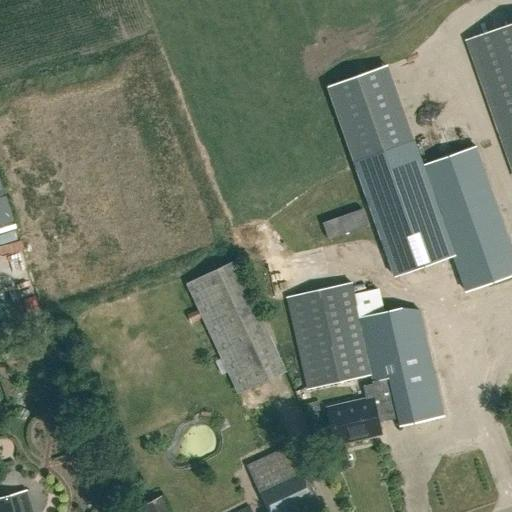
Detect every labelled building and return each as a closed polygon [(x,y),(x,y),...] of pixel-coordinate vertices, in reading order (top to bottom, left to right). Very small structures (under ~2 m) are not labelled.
[(511,23),(464,40),(511,176),(511,23)] [(469,291),(412,141),(383,66),(325,85),(353,162),(394,277),(451,257),(464,293),(469,291)] [(420,97),(431,123),(446,116),(435,90),(420,97)] [(422,142),(425,151),(442,144),(439,136),(422,142)] [(414,141),(412,141),(469,291),(511,275),(511,250),(475,146),(422,165),(414,141)] [(0,205),(0,230),(9,229),(6,205),(0,205)] [(233,261),(187,282),(238,393),(285,372),(233,261)] [(359,320),(351,286),(288,300),(308,392),(371,378),(373,389),(363,391),(366,405),(326,413),(334,446),(381,436),(378,425),(400,420),(402,428),(443,419),(419,312),(404,310),(359,320)] [(284,511),(315,499),(291,446),(246,466),(267,511),(284,511)] [(33,511),(28,491),(0,498),(0,511),(33,511)] [(134,510),(135,511),(162,511),(155,498),(134,510)]
